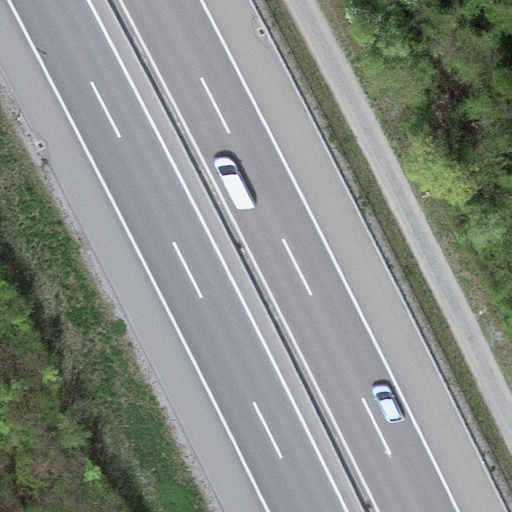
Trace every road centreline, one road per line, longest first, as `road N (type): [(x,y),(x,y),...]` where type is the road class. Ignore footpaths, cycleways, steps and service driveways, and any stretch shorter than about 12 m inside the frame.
road 1 (motorway): [(47,0),(307,511)]
road 2 (motorway): [(418,511),(160,0)]
road 3 (track): [(299,0),(511,426)]
